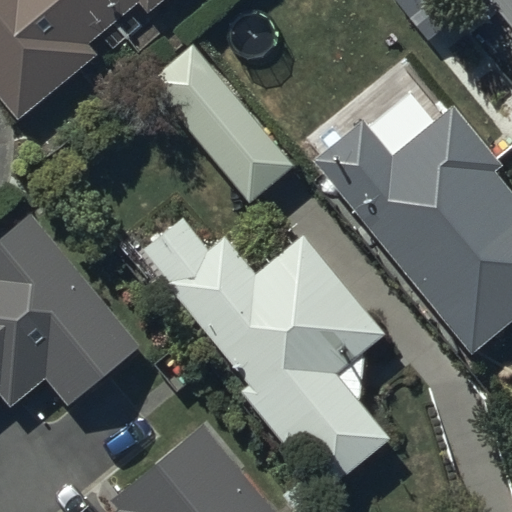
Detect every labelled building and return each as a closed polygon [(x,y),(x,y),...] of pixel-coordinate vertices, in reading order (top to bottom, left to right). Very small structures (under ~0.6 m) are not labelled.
[(0,0),(0,96),(20,122),(171,0),(0,0)] [(332,0),(346,17),(367,1),(382,19),(347,47),(362,65),(399,35),(428,72),(462,44),(426,0),(332,0)] [(511,0),(490,0),(484,5),(511,40),(511,0)] [(270,147),(191,51),(141,93),(220,188),(270,147)] [(310,174),(470,368),(511,332),(511,209),(483,174),(480,176),(457,149),(408,189),(361,132),(310,174)] [(294,457),(328,501),(389,454),(377,439),(380,436),(359,410),(363,365),(384,348),(303,245),(254,284),(225,246),(209,258),(180,221),(135,257),(166,296),(164,298),(244,399),(238,404),(285,464),(294,457)] [(0,244),(0,425),(43,391),(64,417),(138,356),(28,222),(0,244)] [(110,511),(267,511),(205,435),(110,511)]
